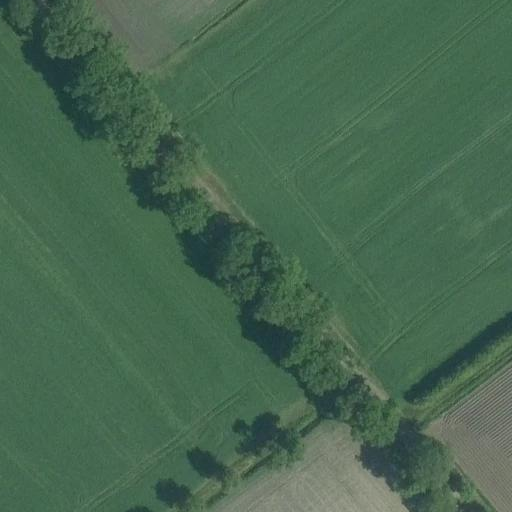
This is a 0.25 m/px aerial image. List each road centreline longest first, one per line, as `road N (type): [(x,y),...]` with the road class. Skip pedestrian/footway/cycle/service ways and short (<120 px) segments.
road 1 (track): [(395,424),(37,0)]
road 2 (track): [(511,338),(395,424),(468,511)]
